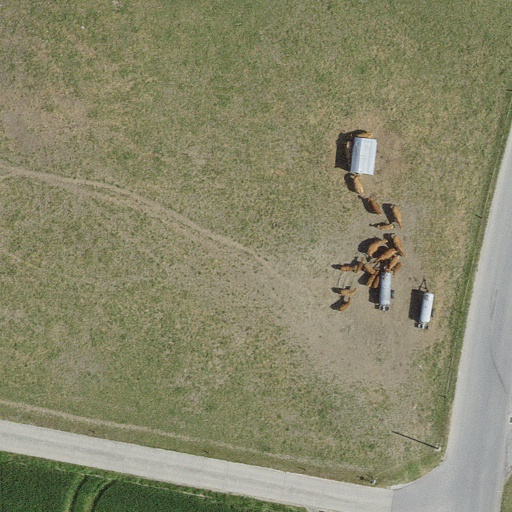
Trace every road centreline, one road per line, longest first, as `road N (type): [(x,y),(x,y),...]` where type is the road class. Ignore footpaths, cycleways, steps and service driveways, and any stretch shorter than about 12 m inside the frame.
road 1 (unclassified): [(434,511),(0,438)]
road 2 (tertiary): [(511,254),(469,511)]
